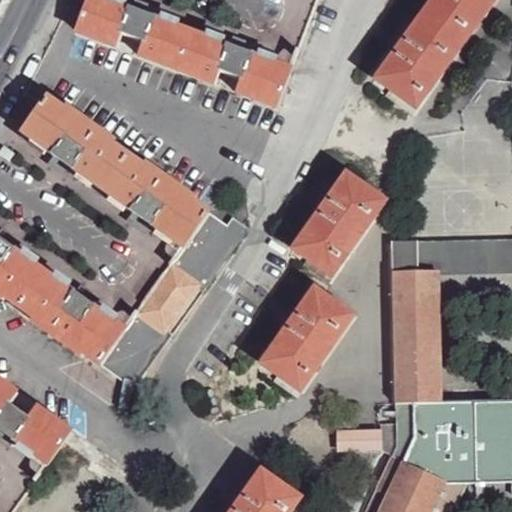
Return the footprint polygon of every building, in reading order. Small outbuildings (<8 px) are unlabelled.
[(277,110),(291,74),(274,66),(275,61),(261,55),(259,60),(248,56),(251,49),(235,42),(231,49),(220,45),(223,40),(209,35),(207,39),(176,28),(178,23),(164,17),(162,21),(151,18),(154,11),(137,4),(135,11),(125,7),(126,2),(119,0),(111,0),(110,2),(104,0),(92,0),(79,34),(117,49),(123,35),(144,43),(139,57),(215,86),(221,74),(242,81),(235,94),(277,110)] [(419,111),(499,0),(439,0),(380,81),(419,111)] [(184,252),(209,216),(192,204),(195,200),(146,166),(145,170),(113,148),(115,144),(68,110),(65,113),(49,102),(25,135),(36,143),(34,147),(45,155),(48,152),(57,160),(53,165),(70,177),(74,171),(82,177),(79,181),(92,190),(95,186),(114,200),(113,205),(123,213),(126,209),(136,216),(133,222),(147,234),(151,228),(162,235),(159,240),(170,247),(173,244),(184,252)] [(333,279),(387,205),(349,176),(296,253),(333,279)] [(126,333),(100,367),(116,379),(122,369),(141,372),(238,234),(211,215),(209,216),(184,252),(126,333)] [(100,367),(126,333),(115,325),(117,322),(105,314),(103,316),(93,309),(96,304),(82,293),(78,298),(68,291),(71,287),(58,278),(56,282),(36,267),(38,264),(27,255),(24,258),(14,252),(18,247),(2,236),(0,239),(0,299),(3,302),(6,298),(36,320),(33,324),(82,358),(86,356),(100,367)] [(511,268),(511,237),(393,244),(397,407),(442,404),(437,274),(511,268)] [(304,394),(355,318),(317,291),(264,368),(304,394)] [(47,467),(71,433),(36,408),(27,418),(10,406),(18,395),(0,381),(0,440),(8,446),(12,441),(22,448),(20,452),(32,460),(34,457),(47,467)] [(19,393),(11,406),(26,416),(34,403),(19,393)] [(511,493),(511,399),(442,404),(397,407),(398,453),(369,511),(455,511),(469,484),(511,482),(511,494),(511,493)] [(366,432),(338,433),(339,451),(365,450),(380,450),(380,432),(366,432)] [(293,511),(302,500),(264,474),(237,511),(293,511)]
